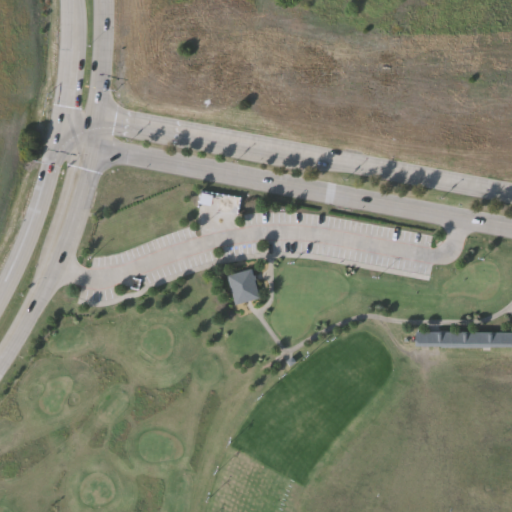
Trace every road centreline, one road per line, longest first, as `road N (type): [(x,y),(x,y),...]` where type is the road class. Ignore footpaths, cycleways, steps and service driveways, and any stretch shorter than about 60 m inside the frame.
road 1 (secondary): [(90,148),(511,230)]
road 2 (secondary): [(0,360),(53,266),(90,148)]
road 3 (secondary): [(511,196),(284,153)]
road 4 (secondary): [(62,121),(33,224),(0,298)]
